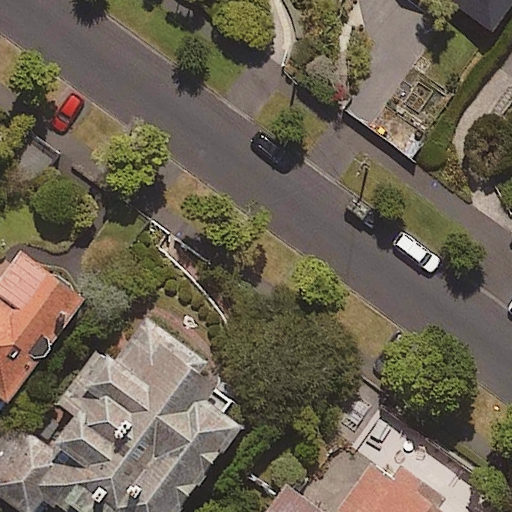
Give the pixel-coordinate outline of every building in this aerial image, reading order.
[(511,0),(460,0),(499,29),(511,12),(511,0)] [(417,69),(393,52),(353,109),(377,126),(417,69)] [(92,300),(26,252),(0,286),(0,423),(0,424),(92,300)] [(54,511),(186,511),(249,426),(211,398),(224,380),(143,322),(111,365),(97,355),(60,406),(81,422),(56,456),(22,431),(0,462),(0,497),(20,511),(42,511),(46,506),(54,511)] [(451,511),(382,459),(341,511),(325,511),(293,487),(273,511),(451,511)]
